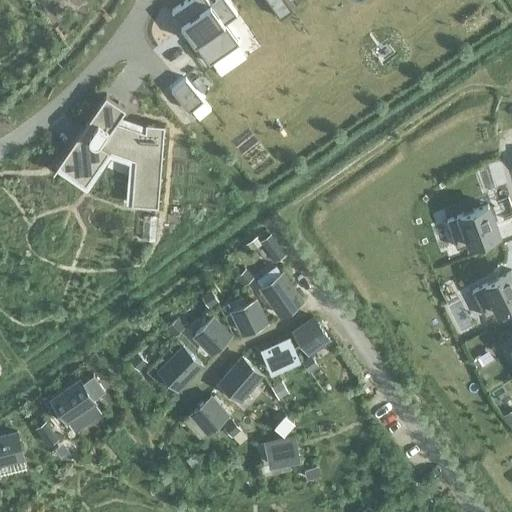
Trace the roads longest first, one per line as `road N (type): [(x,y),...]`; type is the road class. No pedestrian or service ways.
road 1 (residential): [(475,511),(298,256)]
road 2 (residential): [(141,0),(127,34),(79,91),(0,149)]
